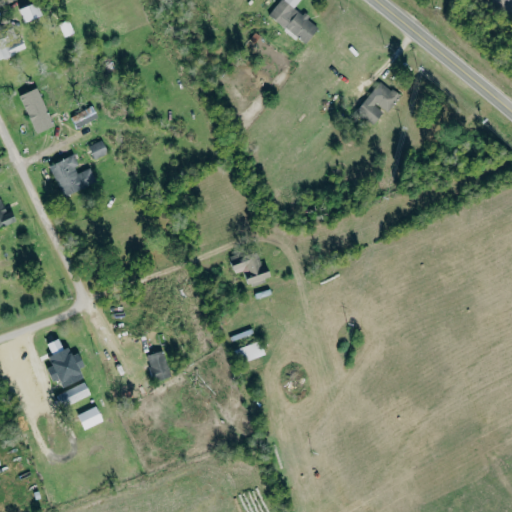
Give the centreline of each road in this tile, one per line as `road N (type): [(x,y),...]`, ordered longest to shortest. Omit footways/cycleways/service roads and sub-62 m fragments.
road 1 (residential): [(90,305),(0,126)]
road 2 (secondary): [(377,0),(511,111)]
